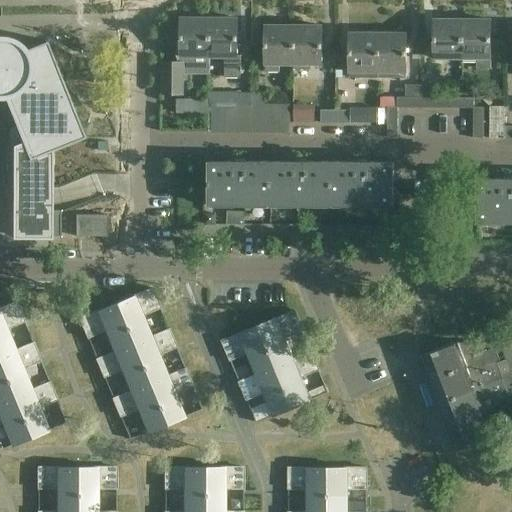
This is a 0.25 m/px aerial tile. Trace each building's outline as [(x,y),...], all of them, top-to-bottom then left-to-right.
[(197,18),(181,18),(181,42),(178,42),(177,62),(163,62),(163,94),(183,94),(183,71),(188,71),(192,69),(192,63),(209,64),(209,56),(210,22),(197,22),(197,18)] [(222,22),(210,22),(209,56),(225,57),(225,78),(241,78),(241,55),(238,55),(238,18),(222,18),(222,22)] [(434,20),(434,40),(434,57),(450,57),(450,53),(462,53),(463,23),(450,23),(450,20),(434,20)] [(475,23),(463,23),(462,53),(475,53),(475,58),(477,58),(477,68),(491,69),(491,58),(491,20),(475,20),(475,23)] [(266,26),(266,46),(266,73),(280,73),(280,66),(294,66),(294,29),(282,29),(282,26),(266,26)] [(306,29),(294,29),(294,66),(294,70),(311,70),(311,66),(322,66),(322,26),(306,26),(306,29)] [(350,33),(350,53),(350,78),(378,78),(378,37),(366,37),(366,33),(350,33)] [(391,37),(378,37),(378,78),(406,78),(406,33),(391,33),(391,37)] [(51,200),(51,188),(51,151),(81,139),(84,137),(46,41),(23,50),(21,47),(17,43),(13,41),(9,39),(4,38),(0,37),(0,93),(2,94),(22,144),(14,147),(14,236),(60,237),(60,211),(51,211),(51,200)] [(406,98),(413,98),(420,98),(420,85),(406,85),(406,98)] [(434,85),(420,85),(420,98),(421,98),(428,98),(434,98),(434,85)] [(240,104),(251,104),(252,104),(252,93),(237,93),(237,104),(240,104)] [(266,94),(252,93),(252,104),(264,104),(266,104),(266,94)] [(398,98),(398,107),(398,108),(406,108),(406,98),(398,98)] [(213,104),(213,115),(213,131),(227,131),(227,104),(213,104)] [(240,104),(237,104),(227,104),(227,131),(239,131),(240,104)] [(251,104),(240,104),(239,131),(251,131),(251,104)] [(264,104),(252,104),(251,104),(251,131),(263,131),(264,104)] [(276,104),(266,104),(264,104),(263,131),(276,131),(276,104)] [(289,104),(276,104),(276,131),(289,131),(289,122),(289,104)] [(504,126),(504,106),(490,106),(490,138),(504,138),(504,126)] [(336,111),(322,111),(321,122),(336,123),(336,111)] [(350,111),(336,111),(336,123),(350,123),(350,111)] [(236,162),(209,161),(209,205),(210,205),(210,200),(269,200),(269,162),(245,162),(245,159),(236,159),(236,162)] [(297,162),(269,162),(269,200),(330,200),(331,162),(306,162),(306,160),(297,160),(297,162)] [(357,162),(331,162),(330,200),(392,201),(392,206),(393,206),(394,166),(394,162),(367,162),(367,160),(357,160),(357,162)] [(504,179),(484,179),(478,179),(477,222),(479,222),(479,217),(511,217),(511,176),(504,177),(504,179)] [(86,237),(99,237),(103,237),(107,237),(107,215),(81,215),(75,215),(75,236),(81,237),(86,237)] [(129,299),(116,304),(132,344),(151,336),(142,315),(160,308),(152,288),(129,298),(129,299)] [(0,355),(15,350),(6,328),(24,321),(16,302),(0,308),(0,355)] [(132,344),(116,304),(102,310),(102,309),(79,318),(87,338),(105,330),(113,352),(132,344)] [(273,321),(259,326),(275,366),(294,358),(285,337),(303,330),(295,311),(272,320),(273,321)] [(275,366),(259,326),(246,332),(245,331),(223,340),(231,360),(248,353),(257,374),(275,366)] [(168,329),(151,336),(132,344),(148,383),(167,375),(158,354),(176,347),(168,329)] [(511,334),(499,340),(503,350),(511,346),(511,334)] [(33,342),(15,350),(0,355),(0,365),(13,397),(31,389),(23,368),(40,361),(37,354),(33,342)] [(494,343),(454,342),(455,344),(424,356),(421,357),(421,358),(422,357),(424,365),(428,372),(430,371),(433,379),(465,368),(501,360),(494,343)] [(148,383),(132,344),(113,352),(96,359),(103,377),(121,370),(130,391),(148,383)] [(511,357),(511,346),(503,350),(507,359),(507,360),(511,357)] [(312,351),(294,358),(275,366),(292,407),(306,401),(306,402),(311,400),(302,376),(319,369),(312,351)] [(507,359),(501,360),(465,368),(433,379),(430,380),(430,381),(434,380),(437,387),(434,388),(436,396),(440,402),(473,390),(511,375),(511,372),(511,370),(507,360),(507,359)] [(0,401),(13,397),(0,365),(0,401)] [(292,407),(275,366),(257,374),(239,381),(247,399),(264,392),(274,415),(279,413),(279,412),(292,407)] [(184,368),(167,375),(148,383),(165,424),(178,418),(179,419),(184,417),(174,394),(192,386),(184,368)] [(511,375),(473,390),(440,402),(439,403),(439,404),(440,404),(442,411),(446,418),(448,417),(451,425),(482,414),(506,398),(511,394),(511,375)] [(49,382),(31,389),(13,397),(29,437),(43,432),(49,430),(39,407),(56,400),(49,382)] [(165,424),(148,383),(130,391),(112,398),(120,416),(137,409),(147,432),(152,430),(152,429),(165,424)] [(13,397),(0,401),(0,423),(1,422),(11,446),(16,443),(29,437),(13,397)] [(511,407),(506,398),(482,414),(451,425),(448,426),(448,427),(452,426),(455,434),(452,435),(454,442),(458,449),(457,449),(457,450),(460,449),(491,437),(487,427),(499,422),(506,417),(511,424),(511,423),(511,407)] [(57,488),(57,511),(77,511),(77,468),(62,468),(62,467),(38,467),(38,488),(57,488)] [(91,468),(77,468),(77,511),(97,511),(97,488),(116,488),(116,467),(91,467),(91,468)] [(183,488),(183,511),(204,511),(204,468),(189,468),(189,467),(165,467),(165,485),(165,488),(183,488)] [(218,468),(204,468),(204,511),(224,511),(224,488),(243,488),(243,467),(218,468)] [(308,488),(308,511),(328,511),(328,468),(314,468),(314,467),(289,467),(289,488),(308,488)] [(343,468),(328,468),(328,511),(348,511),(348,488),(367,488),(367,467),(343,467),(343,468)]
